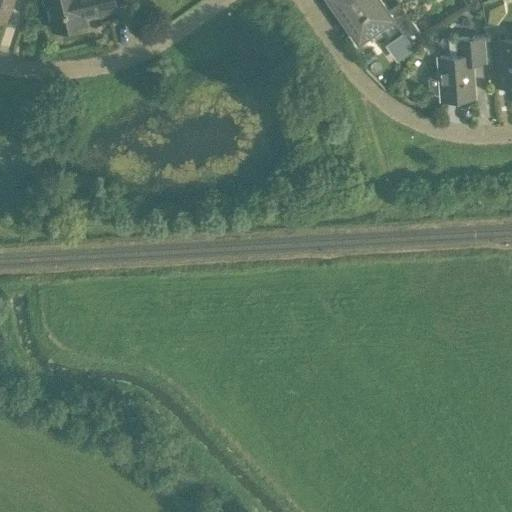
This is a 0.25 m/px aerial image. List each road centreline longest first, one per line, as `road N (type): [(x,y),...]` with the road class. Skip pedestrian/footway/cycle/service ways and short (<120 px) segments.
road 1 (residential): [(511,132),(457,132),(390,108),(300,0)]
road 2 (residential): [(221,0),(131,58),(60,69),(0,65)]
